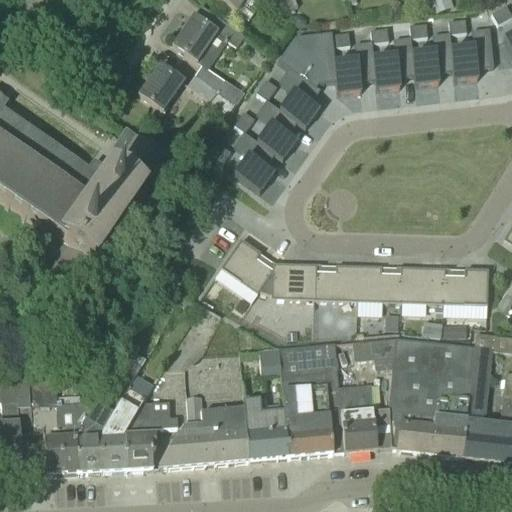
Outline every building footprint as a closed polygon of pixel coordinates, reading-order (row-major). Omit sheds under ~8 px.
[(210,0),(221,8),(236,17),(247,0),(210,0)] [(263,0),(272,21),(285,16),(278,0),(263,0)] [(278,0),(285,16),(297,11),(292,0),(278,0)] [(356,6),(354,0),(346,0),(349,8),(356,6)] [(435,0),(429,2),(434,16),(452,9),(448,0),(435,0)] [(511,22),(505,11),(490,19),(492,22),(497,30),(511,22)] [(304,24),(298,20),(291,21),(292,32),(305,31),(304,24)] [(171,52),(196,68),(216,39),(192,22),(191,23),(192,23),(173,51),(172,51),(171,52)] [(466,38),(464,25),(448,27),(449,39),(449,40),(466,38)] [(224,28),(216,39),(226,47),(235,53),(243,41),(224,28)] [(427,43),(425,30),(409,31),(410,43),(410,44),(427,43)] [(388,47),(386,34),(370,36),(371,47),(371,49),(388,47)] [(492,72),(488,34),(471,36),(473,53),(451,55),(449,56),(452,77),(453,87),(477,84),(476,74),(492,72)] [(334,68),(332,53),(331,40),(331,38),(294,42),(277,67),(278,68),(287,75),(288,73),(316,93),(318,89),(335,87),(333,69),(334,68)] [(349,51),(348,38),(331,40),(332,53),(349,51)] [(452,77),(449,56),(451,55),(449,40),(449,39),(432,41),(434,57),(412,60),(411,60),(413,81),(414,91),(438,89),(437,79),(452,77)] [(511,39),(503,45),(511,61),(511,39)] [(413,81),(411,60),(412,60),(410,44),(410,43),(393,45),(395,62),(373,64),(372,64),(374,86),(375,96),(399,93),(398,83),(413,81)] [(374,86),(372,64),(373,64),(371,49),(371,47),(354,49),(356,66),(334,68),(333,69),(335,87),(336,100),(360,97),(359,87),(374,86)] [(236,110),(243,99),(201,70),(193,81),(236,110)] [(157,72),(158,72),(139,100),(138,100),(137,100),(162,116),(182,87),(158,71),(157,72)] [(310,109),(320,95),(316,93),(288,73),(287,75),(278,88),(292,97),(279,115),(278,116),(296,129),(304,135),(318,115),(310,109)] [(236,110),(193,81),(186,92),(228,122),(236,110)] [(267,106),(276,93),(265,85),(256,99),(265,106),(267,106)] [(0,206),(5,210),(3,212),(7,214),(9,212),(21,221),(19,223),(23,226),(25,224),(47,239),(41,247),(45,249),(40,257),(58,270),(44,290),(67,306),(96,265),(100,259),(102,257),(104,254),(108,248),(110,245),(113,238),(124,246),(149,211),(140,205),(142,202),(141,201),(164,168),(125,141),(101,175),(94,170),(89,178),(0,116),(0,111),(3,108),(1,107),(0,106),(0,206)] [(287,141),(296,129),(278,116),(279,115),(267,106),(265,106),(255,120),(269,129),(256,147),(256,148),(273,161),(282,167),(295,147),(287,141)] [(244,138),(253,125),(243,117),(233,131),(243,138),(244,138)] [(265,173),(273,161),(256,148),(256,147),(244,138),(243,138),(233,152),(246,161),(233,180),(259,199),(273,179),(265,173)] [(220,171),(230,158),(219,150),(210,164),(220,171)] [(511,252),(511,230),(502,246),(511,252)] [(272,275),(256,264),(260,259),(240,245),(219,274),(256,300),(259,297),(272,275)] [(315,306),(316,277),(316,270),(292,269),(292,276),(272,275),(259,297),(270,300),(270,305),(315,306)] [(357,307),(358,271),(335,271),(335,277),(316,277),(315,306),(357,307)] [(399,309),(400,279),(381,279),(381,272),(358,271),(357,307),(399,309)] [(442,310),(443,281),(423,280),(424,274),(400,273),(400,279),(399,309),(442,310)] [(486,311),(487,276),(463,275),(463,281),(443,281),(442,310),(486,311)] [(13,282),(9,289),(16,293),(20,286),(13,282)] [(171,317),(181,301),(164,291),(154,307),(171,317)] [(197,310),(181,301),(177,309),(193,318),(197,310)] [(37,303),(20,306),(23,329),(40,326),(37,303)] [(247,308),(240,303),(234,312),(241,317),(247,308)] [(398,320),(385,320),(384,336),(397,336),(398,320)] [(453,343),(453,331),(443,331),(443,343),(453,343)] [(286,337),(287,345),(296,344),(295,336),(286,337)] [(374,376),(391,375),(394,344),(351,348),(353,367),(373,365),(374,376)] [(430,460),(462,464),(474,352),(394,344),(391,375),(438,381),(440,381),(430,460)] [(75,444),(77,479),(102,478),(100,442),(135,380),(139,372),(126,364),(135,349),(131,347),(120,366),(95,408),(75,444)] [(333,349),(306,352),(278,354),(280,379),(282,396),(284,417),(288,463),(343,458),(337,395),(333,349)] [(484,429),(491,355),(474,352),(462,464),(507,469),(511,412),(511,379),(504,378),(499,424),(498,430),(484,429)] [(260,381),(280,379),(278,354),(258,356),(260,381)] [(28,369),(0,370),(0,411),(1,429),(0,429),(0,469),(20,468),(19,437),(31,437),(28,384),(28,371),(28,369)] [(31,437),(42,436),(45,481),(46,481),(46,480),(76,478),(76,479),(77,479),(75,444),(95,408),(56,410),(54,370),(28,371),(28,384),(31,437)] [(397,456),(430,460),(440,381),(438,381),(391,375),(387,415),(387,417),(401,418),(397,455),(397,456)] [(100,442),(102,478),(125,477),(123,441),(142,409),(153,390),(135,380),(100,442)] [(401,418),(387,417),(387,415),(372,416),(369,391),(337,395),(343,458),(375,455),(390,454),(397,455),(401,418)] [(182,431),(157,474),(157,475),(186,472),(247,467),(244,426),(243,414),(201,417),(200,402),(186,403),(187,431),(182,431)] [(242,406),(243,414),(244,426),(247,467),(259,465),(266,464),(276,464),(288,463),(284,417),(260,419),(259,405),(242,406)] [(123,441),(125,477),(152,475),(151,454),(156,454),(155,434),(177,433),(177,423),(168,424),(168,408),(142,409),(123,441)]
